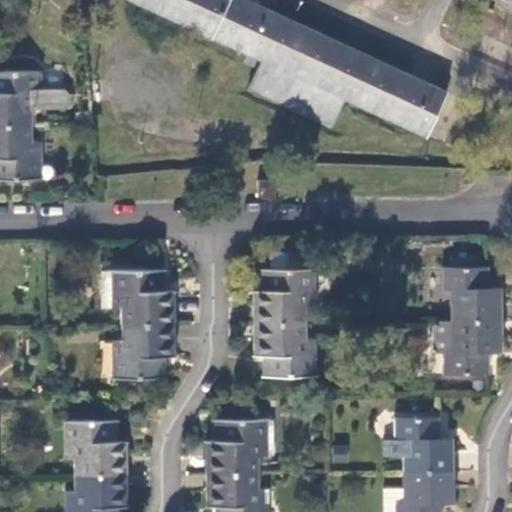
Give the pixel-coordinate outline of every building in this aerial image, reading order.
[(347,96),(430,134),(450,90),(254,0),(140,0),(263,57),(248,89),(332,127),(347,96)] [(0,125),(35,125),(35,110),(45,109),(62,109),(67,105),(67,94),(62,89),(44,90),(44,70),(0,70),(0,125)] [(35,125),(0,125),(0,178),(45,180),(44,141),(35,141),(35,125)] [(259,181),(259,198),(275,197),(276,180),(259,181)] [(304,250),(273,250),(273,267),(304,267),(304,250)] [(451,287),(452,319),(502,319),(501,287),(489,287),(489,265),(481,265),(481,258),(453,258),(453,266),(443,266),(443,287),(451,287)] [(256,289),(255,321),(308,320),(307,305),(318,305),(318,267),(304,267),(273,267),(264,267),(264,270),(269,270),(269,289),(256,289)] [(123,307),(123,323),(175,322),(175,290),(162,290),(162,271),(167,271),(166,268),(113,269),(98,269),(99,306),(113,307),(113,308),(123,307)] [(452,319),(438,319),(434,323),(435,348),(439,352),(445,352),(452,352),(452,319)] [(502,319),(452,319),(452,352),(445,352),(445,374),(490,373),(489,351),(502,351),(502,319)] [(308,320),(255,321),(256,354),(269,354),(269,373),(264,373),(263,376),(318,375),(318,337),(308,337),(308,320)] [(175,322),(123,323),(123,339),(114,339),(114,377),(168,377),(168,374),(163,374),(163,355),(175,354),(175,322)] [(404,455),(404,470),(455,469),(455,437),(442,437),(441,416),(396,416),(397,438),(385,438),(385,455),(404,455)] [(207,440),(208,472),(260,471),(260,456),(270,456),(269,417),(215,417),(215,420),(220,420),(220,439),(207,440)] [(75,458),(75,473),(128,472),(128,441),(115,441),(114,421),(119,421),(119,419),(65,420),(65,457),(75,458)] [(455,469),(404,470),(405,489),(385,488),(385,511),(441,511),(442,502),(455,502),(455,469)] [(260,471),(208,472),(209,504),(221,504),(221,511),(270,511),(270,487),(260,488),(260,471)] [(128,472),(75,473),(76,489),(66,489),(66,511),(115,511),(115,505),(128,505),(128,472)]
